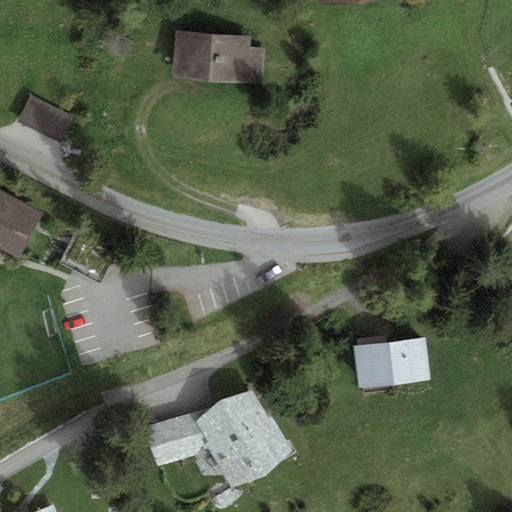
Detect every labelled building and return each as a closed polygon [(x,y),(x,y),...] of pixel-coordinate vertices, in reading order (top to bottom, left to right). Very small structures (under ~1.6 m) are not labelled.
[(251,36),(176,30),(172,77),(262,84),(265,48),(250,47),(251,36)] [(75,116),(30,96),(18,121),(63,141),(75,116)] [(0,249),(19,259),(44,212),(0,189),(0,249)] [(73,236),(61,262),(97,280),(110,254),(73,236)] [(426,337),(353,346),(358,388),(431,380),(426,337)] [(269,418),(250,390),(220,402),(196,419),(192,412),(145,427),(158,468),(198,455),(205,445),(230,489),(293,450),(272,415),(269,418)] [(57,511),(54,502),(27,511),(57,511)]
